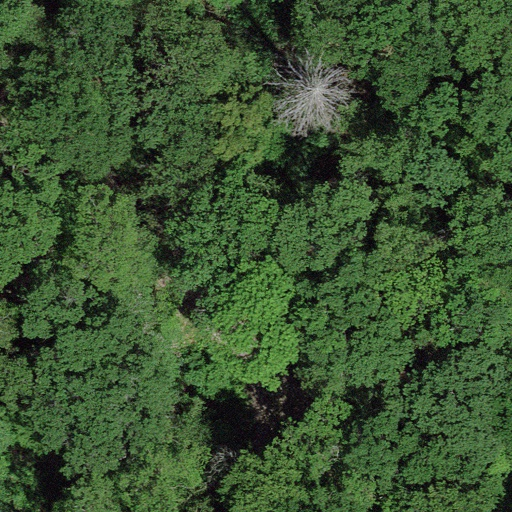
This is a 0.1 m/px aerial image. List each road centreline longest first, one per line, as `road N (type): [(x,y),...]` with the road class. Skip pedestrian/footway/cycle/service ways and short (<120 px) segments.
road 1 (track): [(0,149),(323,435)]
road 2 (track): [(256,511),(280,470),(323,435),(511,329)]
